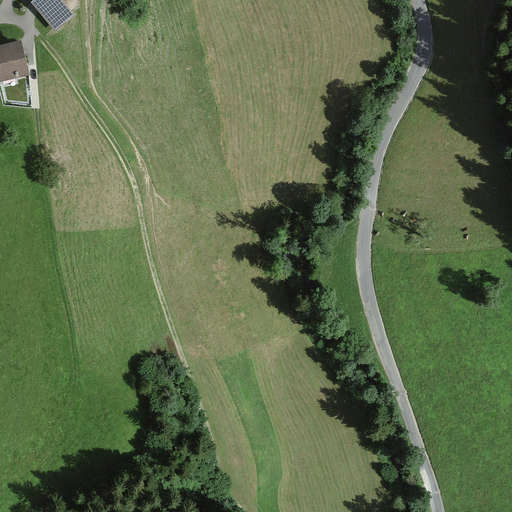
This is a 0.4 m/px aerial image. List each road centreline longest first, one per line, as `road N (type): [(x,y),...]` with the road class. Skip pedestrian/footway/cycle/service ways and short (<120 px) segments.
road 1 (track): [(242,511),(212,449),(128,164),(37,33),(0,17)]
road 2 (unclassified): [(417,0),(423,51),(379,149),(363,257),(379,336),(437,511)]
